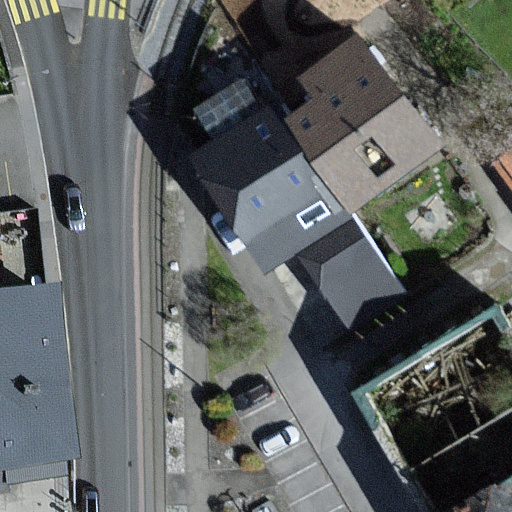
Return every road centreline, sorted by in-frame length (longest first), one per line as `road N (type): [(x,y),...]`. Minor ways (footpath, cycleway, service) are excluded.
road 1 (primary): [(102,511),(82,123)]
road 2 (primary): [(30,0),(82,123)]
road 3 (primary): [(82,123),(108,0)]
